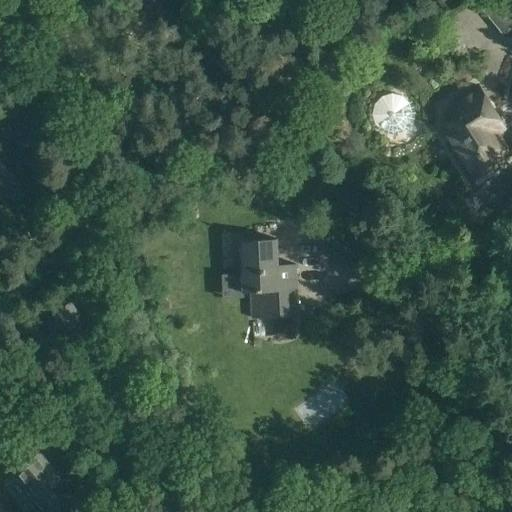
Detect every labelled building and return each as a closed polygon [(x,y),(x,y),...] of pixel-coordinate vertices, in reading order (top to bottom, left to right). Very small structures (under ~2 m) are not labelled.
[(486,168),(510,152),(485,111),(491,107),(478,85),(477,86),(477,87),(454,101),(462,113),(442,126),(460,154),(455,157),(472,183),(489,173),(486,168)] [(402,96),(391,94),(381,96),(374,105),(372,115),(375,124),(382,132),(392,134),(403,131),(410,123),(412,113),(409,104),(402,96)] [(0,198),(3,202),(11,194),(0,180),(0,198)] [(298,316),(297,280),(296,264),(278,265),(277,239),(240,240),(243,293),(251,292),(252,318),(298,316)] [(169,302),(159,303),(160,318),(170,316),(169,302)] [(62,342),(85,326),(70,305),(47,321),(62,342)] [(50,342),(43,351),(52,359),(60,350),(50,342)] [(49,489),(58,483),(37,458),(34,460),(24,448),(16,455),(26,467),(19,473),(38,497),(27,506),(31,511),(47,511),(60,502),(49,489)]
